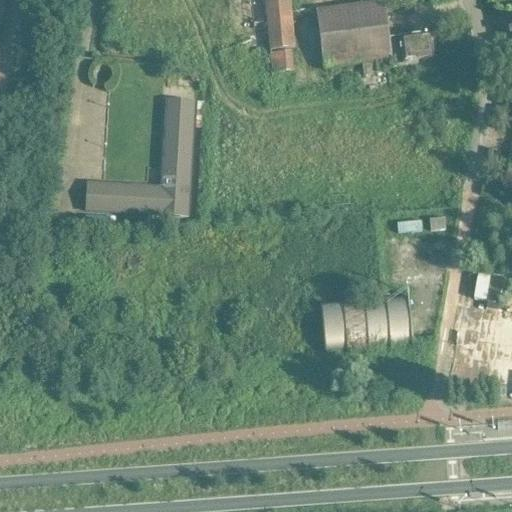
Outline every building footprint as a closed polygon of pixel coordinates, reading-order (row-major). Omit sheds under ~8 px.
[(432,35),(388,40),(392,70),(419,66),(418,62),(433,60),(432,51),(434,51),(432,35)] [(292,79),(292,84),(299,85),(298,105),(395,112),(397,91),(408,92),(409,88),(292,79)] [(88,185),(86,213),(188,219),(195,104),(167,102),(162,190),(88,185)] [(285,112),(283,137),(404,146),(406,121),(285,112)] [(402,192),(402,205),(419,204),(419,191),(402,192)] [(86,218),(85,230),(110,231),(111,219),(86,218)] [(445,221),(430,222),(431,233),(446,231),(445,221)] [(421,224),(397,226),(398,236),(422,234),(421,224)] [(410,299),(321,306),(325,353),(413,346),(410,299)]
